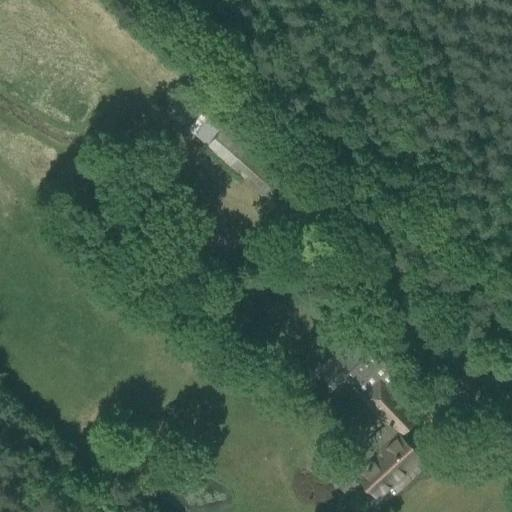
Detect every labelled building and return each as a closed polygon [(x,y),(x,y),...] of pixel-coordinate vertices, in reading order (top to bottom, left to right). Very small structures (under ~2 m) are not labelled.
[(221,128),(223,126),(283,179),(297,162),(228,101),(211,119),(221,128)] [(221,128),(205,146),(265,199),(283,179),(223,126),(221,128)] [(80,168),(67,190),(108,215),(121,192),(80,168)] [(385,310),(373,305),(362,312),(364,325),(376,330),(386,322),(385,310)] [(353,334),(324,360),(359,398),(350,406),(359,416),(370,405),(387,424),(375,436),(345,464),(329,478),(345,495),(360,481),(362,482),(375,497),(419,457),(405,442),(398,434),(413,420),(385,392),(397,381),(353,334)]
